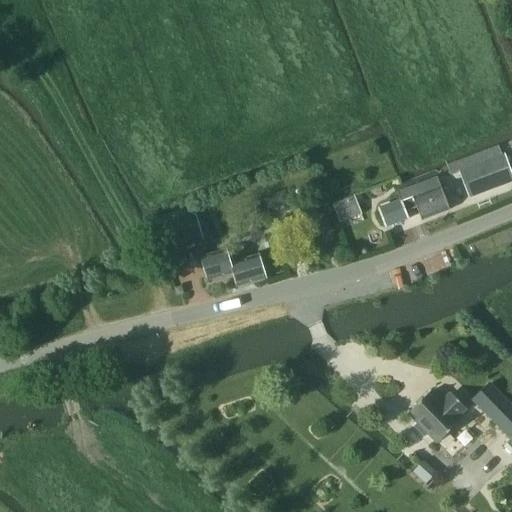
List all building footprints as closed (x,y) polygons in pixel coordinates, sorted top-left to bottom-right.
[(468,197),(511,179),(501,156),(458,174),(468,197)] [(398,201),(377,209),(384,228),(407,220),(404,213),(417,209),(422,221),(450,211),(438,179),(410,190),(396,195),(398,201)] [(349,200),(334,206),(340,223),(355,217),(349,200)] [(169,248),(201,238),(193,215),(162,225),(169,248)] [(236,288),(265,279),(257,255),(229,264),(225,250),(200,258),(207,282),(232,274),(236,288)] [(176,297),(183,295),(180,288),(173,290),(176,297)] [(511,408),(489,385),(471,402),(506,438),(511,432),(511,408)] [(461,421),(457,417),(464,410),(450,395),(441,404),(430,392),(407,414),(417,424),(414,428),(424,438),(426,435),(436,445),(461,421)]
